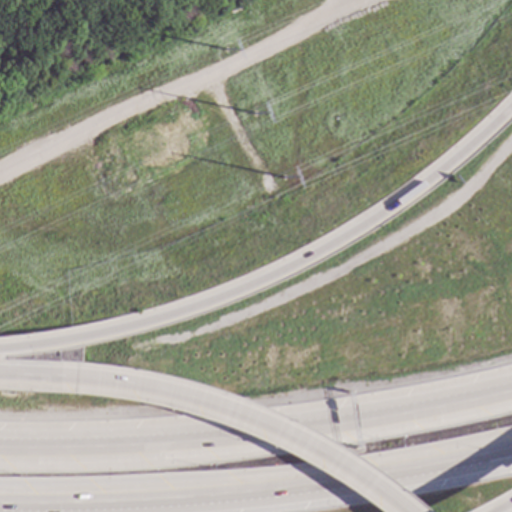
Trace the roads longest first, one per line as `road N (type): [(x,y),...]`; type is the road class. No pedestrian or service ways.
road 1 (motorway): [(511,101),(426,180),(297,263),(197,307),(0,348)]
road 2 (motorway): [(511,387),(406,412),(232,436),(0,447)]
road 3 (motorway): [(0,504),(261,491),(511,445)]
road 4 (motorway): [(393,511),(278,439),(186,404),(98,384),(0,377)]
